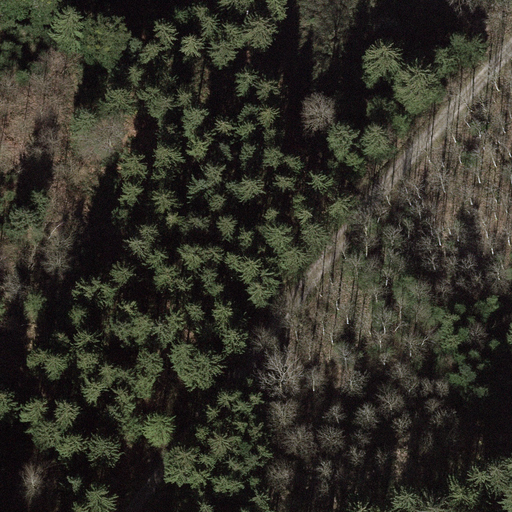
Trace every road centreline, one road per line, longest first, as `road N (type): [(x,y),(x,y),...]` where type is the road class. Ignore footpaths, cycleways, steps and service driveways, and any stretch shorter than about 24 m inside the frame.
road 1 (track): [(511,45),(379,190),(130,511)]
road 2 (track): [(511,475),(385,511)]
